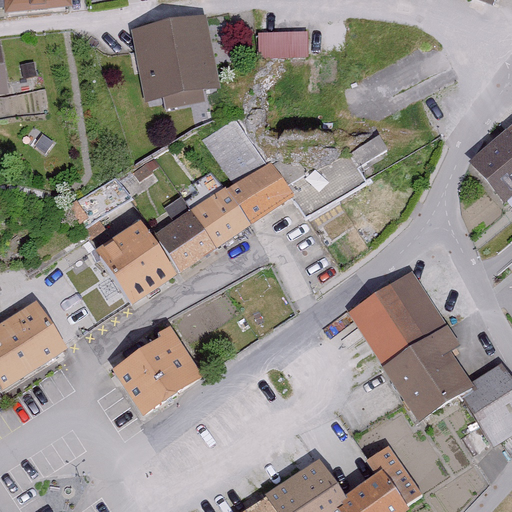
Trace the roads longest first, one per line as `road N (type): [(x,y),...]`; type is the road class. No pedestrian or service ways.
road 1 (residential): [(511,57),(406,11),(188,7),(0,32)]
road 2 (residential): [(315,325),(266,246),(73,377),(116,465)]
road 3 (residential): [(315,325),(116,465)]
road 4 (residential): [(429,221),(511,356)]
road 5 (residential): [(511,89),(429,221)]
road 6 (residential): [(429,221),(315,325)]
